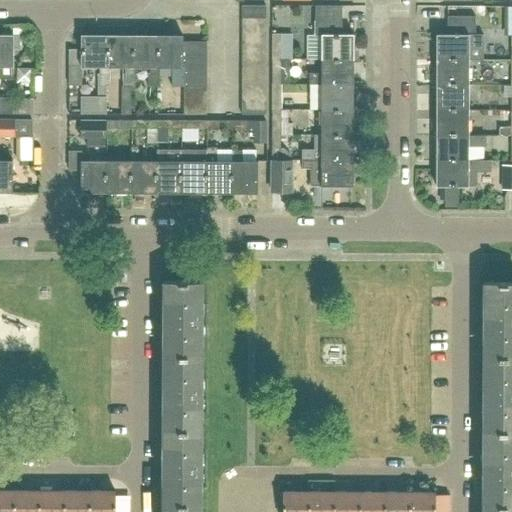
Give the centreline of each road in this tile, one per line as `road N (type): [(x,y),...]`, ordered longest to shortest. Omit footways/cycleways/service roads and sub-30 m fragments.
road 1 (residential): [(239,511),(239,477),(464,477)]
road 2 (residential): [(399,233),(144,230)]
road 3 (residential): [(142,478),(144,230)]
road 4 (residential): [(464,477),(465,233)]
road 5 (residential): [(399,233),(398,0)]
road 6 (residential): [(46,230),(50,10)]
road 7 (residential): [(142,478),(0,478)]
